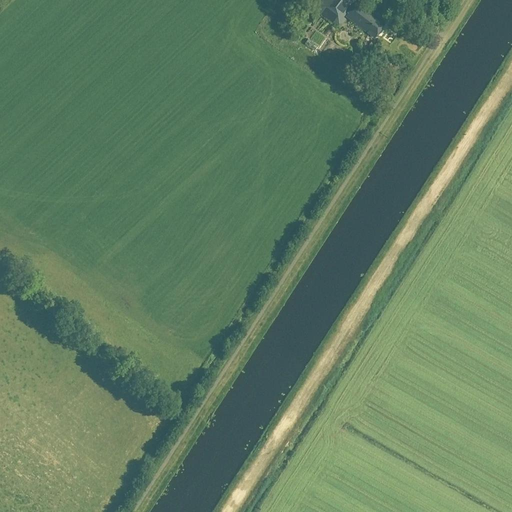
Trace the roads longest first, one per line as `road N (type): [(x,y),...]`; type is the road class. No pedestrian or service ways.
road 1 (track): [(473,0),(144,511)]
road 2 (track): [(511,73),(230,511)]
